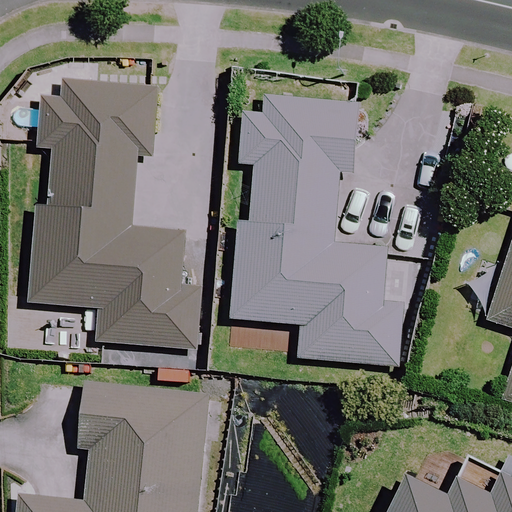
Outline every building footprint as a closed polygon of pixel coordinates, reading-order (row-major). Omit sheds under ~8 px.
[(72,106),(48,104),(44,155),(58,156),(54,213),(42,212),(35,307),(100,312),(98,345),(192,352),(196,291),(184,290),(187,237),(132,233),(136,167),(152,168),(157,95),(73,89),(72,106)] [(267,118),(244,117),(241,167),(256,168),(253,229),(241,228),(237,324),(302,327),(300,363),(401,367),(404,301),(388,300),(390,253),(337,251),(340,180),(355,180),(358,110),(267,107),(267,118)] [(511,251),(488,325),(511,333),(511,382),(503,408),(511,411),(511,251)] [(343,395),(241,380),(221,511),(305,511),(310,483),(329,486),(343,395)] [(195,511),(207,399),(87,388),(81,458),(93,459),(88,509),(19,502),(18,511),(195,511)] [(511,511),(511,480),(472,460),(449,505),(407,483),(391,511),(511,511)]
